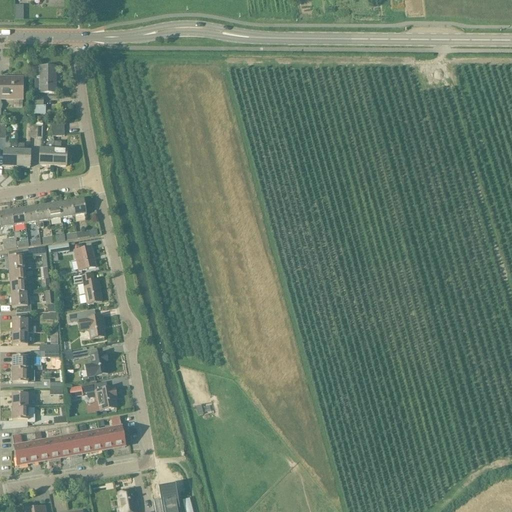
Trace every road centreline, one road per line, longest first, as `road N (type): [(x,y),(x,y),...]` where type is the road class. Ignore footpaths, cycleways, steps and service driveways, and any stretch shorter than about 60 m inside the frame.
road 1 (residential): [(0,492),(151,462),(131,352),(135,327),(124,311),(95,179)]
road 2 (secondary): [(511,40),(257,38),(185,27),(76,37)]
road 3 (residential): [(95,179),(76,37)]
